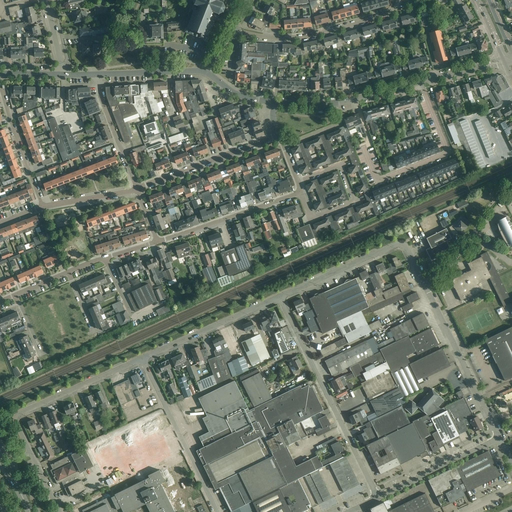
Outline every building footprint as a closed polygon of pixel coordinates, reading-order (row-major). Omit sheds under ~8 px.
[(184,31),(185,32),(185,33),(187,33),(203,39),(203,40),(204,42),(205,43),(206,43),(207,42),(208,42),(209,39),(208,39),(209,37),(209,36),(215,20),(216,20),(216,19),(218,19),(219,17),(219,14),(223,12),(227,13),(228,9),(225,8),(223,3),(224,0),(187,0),(188,1),(187,3),(190,5),(191,2),(193,2),(194,4),(192,6),(192,8),(193,11),(189,23),(187,28),(185,29),(184,29),(184,31)] [(380,0),(376,0),(374,1),(376,8),(382,7),(380,0)] [(460,17),(469,12),(466,5),(463,7),(459,0),(455,0),(452,2),(457,10),(458,9),(460,12),(458,13),(460,17)] [(511,0),(503,0),(504,0),(506,6),(505,6),(505,7),(506,8),(506,9),(507,9),(506,9),(507,8),(509,12),(511,11),(511,0)] [(369,10),(376,8),(374,1),(367,3),(369,10)] [(363,12),(369,10),(367,3),(361,4),(363,12)] [(272,8),(267,5),(263,11),(269,14),(267,19),(269,19),(269,22),(272,22),(275,17),(271,15),(274,9),(278,12),(280,8),(274,4),(272,8)] [(8,8),(10,16),(14,16),(15,14),(15,12),(20,10),(19,6),(8,8)] [(350,8),(352,15),(359,13),(357,6),(350,8)] [(27,16),(29,16),(35,15),(33,7),(21,10),(23,17),(27,16)] [(350,8),(344,9),(346,17),(352,15),(350,8)] [(346,17),(344,9),(338,11),(340,19),(346,17)] [(442,40),(434,9),(427,11),(433,32),(429,33),(432,42),(433,42),(436,51),(433,52),(436,62),(435,63),(448,60),(448,59),(447,59),(441,40),(442,40)] [(333,20),(340,19),(338,11),(331,13),(333,20)] [(78,13),(73,14),(75,22),(80,20),(83,20),(81,12),(78,13)] [(472,18),(469,12),(460,17),(462,20),(464,20),(465,22),(463,23),(465,25),(468,23),(467,21),(472,18)] [(327,14),(321,16),(323,23),(329,21),(327,14)] [(407,16),(409,23),(416,21),(419,20),(418,16),(417,16),(415,17),(414,14),(407,16)] [(35,15),(29,16),(27,16),(28,21),(24,21),(25,24),(37,22),(35,15)] [(316,25),(323,23),(321,16),(314,18),(316,25)] [(409,23),(407,16),(400,18),(401,21),(398,21),(399,25),(402,25),(409,23)] [(269,19),(267,19),(264,18),(264,23),(255,17),(251,24),(255,27),(254,29),(262,31),(264,28),(269,28),(269,22),(269,19)] [(397,26),(399,25),(398,21),(395,22),(395,19),(388,21),(390,29),(397,27),(397,26)] [(187,28),(184,27),(187,26),(188,24),(187,21),(180,21),(165,23),(166,28),(166,33),(171,32),(171,28),(175,28),(175,30),(179,30),(179,31),(184,31),(184,29),(185,29),(187,28)] [(390,29),(388,21),(381,23),(382,26),(379,27),(380,31),(383,30),(383,31),(385,30),(386,33),(391,31),(390,29)] [(0,34),(17,34),(20,34),(19,28),(18,24),(17,23),(11,24),(10,22),(0,24),(0,34)] [(116,31),(115,25),(80,30),(80,36),(116,31)] [(163,25),(145,25),(145,39),(150,38),(150,39),(159,39),(163,39),(163,25)] [(377,32),(380,31),(379,27),(376,28),(375,25),(369,27),(371,34),(377,32)] [(38,27),(38,26),(33,27),(28,29),(28,32),(32,31),(33,35),(34,35),(37,34),(37,35),(41,34),(39,26),(38,27)] [(371,34),(369,27),(362,28),(363,31),(360,32),(361,36),(364,36),(371,34)] [(361,36),(360,32),(357,33),(356,30),(349,32),(352,40),(358,38),(358,37),(361,36)] [(479,40),(476,40),(478,46),(480,51),(484,49),(487,48),(486,45),(487,45),(486,41),(485,42),(484,38),(482,35),(481,30),(478,31),(480,35),(479,36),(481,39),(479,40)] [(352,40),(349,32),(343,34),(343,37),(340,38),(341,42),(345,41),(345,42),(352,40)] [(341,42),(340,38),(337,39),(336,36),(330,37),(332,45),(336,44),(337,48),(343,46),(341,42)] [(332,45),(330,37),(323,39),(324,42),(321,43),(322,47),(325,46),(325,47),(332,45)] [(394,55),(398,54),(394,40),(388,42),(389,46),(391,45),(394,55)] [(322,47),(321,43),(317,44),(317,41),(310,43),(311,50),(318,49),(318,48),(322,47)] [(92,52),(94,52),(94,53),(99,53),(99,45),(94,45),(92,45),(91,42),(80,43),(80,52),(84,52),(84,53),(92,53),(92,52)] [(246,53),(252,54),(252,51),(261,52),(261,44),(249,43),(249,44),(247,44),(247,42),(239,42),(239,45),(238,45),(237,52),(246,54),(246,53)] [(304,52),(311,50),(310,43),(303,44),(304,47),(300,47),(301,55),(305,55),(304,52)] [(39,49),(38,44),(34,44),(35,57),(44,56),(43,49),(39,49)] [(252,54),(251,63),(252,63),(261,63),(265,63),(278,63),(278,55),(278,48),(278,45),(267,44),(261,44),(261,52),(252,51),(252,54)] [(462,47),(464,55),(471,53),(471,51),(476,50),(475,44),(469,45),(462,47)] [(289,53),(289,45),(282,45),(282,48),(279,48),(278,48),(278,55),(284,55),(284,53),(289,53)] [(294,53),(294,55),(295,57),(296,56),(301,55),(300,47),(296,48),(296,45),(289,45),(289,53),(294,53)] [(357,49),(358,53),(368,51),(368,58),(372,57),(371,51),(372,51),(372,46),(369,47),(357,49)] [(458,57),(464,55),(462,47),(456,49),(450,51),(451,57),(457,55),(458,57)] [(251,63),(252,54),(246,53),(246,54),(237,52),(236,62),(247,63),(251,63)] [(414,60),(416,68),(423,66),(422,64),(428,63),(426,57),(420,58),(420,57),(418,56),(416,55),(414,55),(413,56),(414,60)] [(416,68),(414,60),(407,62),(401,64),(403,70),(409,68),(409,70),(416,68)] [(390,62),(385,63),(389,76),(396,74),(395,72),(401,70),(400,66),(399,64),(394,66),(393,63),(390,62)] [(260,71),(261,63),(252,63),(251,71),(251,75),(251,84),(260,84),(260,79),(260,71)] [(385,63),(381,65),(379,67),(380,70),(374,71),(375,72),(376,77),(382,76),(382,78),(389,76),(385,63)] [(244,75),(251,75),(251,71),(248,71),(248,70),(247,70),(247,68),(244,68),(245,64),(236,64),(236,70),(238,70),(238,72),(244,72),(244,71),(245,71),(244,75)] [(319,76),(320,80),(320,83),(320,85),(320,83),(323,83),(324,89),(330,89),(330,79),(323,80),(322,68),(321,68),(319,69),(319,71),(319,76)] [(345,77),(346,71),(339,71),(340,78),(335,79),(336,88),(342,88),(342,81),(345,81),(345,77)] [(359,75),(361,83),(368,81),(368,79),(374,78),(372,72),(366,74),(366,73),(359,75)] [(270,73),(270,76),(269,79),(267,88),(273,89),(273,88),(275,80),(276,81),(277,77),(273,76),(274,74),(270,73)] [(244,75),(235,74),(235,81),(239,81),(243,81),(243,82),(250,83),(250,79),(244,78),(244,75)] [(267,77),(263,77),(262,86),(264,86),(263,88),(267,88),(269,79),(270,76),(267,75),(267,77)] [(348,82),(349,85),(354,83),(355,85),(361,83),(359,75),(353,77),(353,75),(348,77),(348,82)] [(488,95),(490,99),(495,108),(496,107),(503,103),(501,100),(502,100),(498,94),(506,89),(507,89),(509,88),(509,87),(509,86),(508,84),(507,83),(506,81),(505,80),(506,80),(504,78),(504,77),(503,75),(502,75),(501,75),(499,76),(497,75),(484,79),(485,82),(484,82),(486,86),(489,91),(488,95)] [(309,79),(306,78),(306,81),(299,81),(299,82),(298,90),(305,91),(306,85),(309,85),(309,79)] [(188,92),(190,100),(191,104),(194,114),(201,112),(201,110),(200,110),(199,106),(198,103),(199,103),(197,99),(195,95),(205,92),(202,81),(200,80),(187,81),(188,92)] [(320,83),(320,80),(315,80),(315,82),(311,82),(312,90),(319,90),(319,85),(320,85),(320,83)] [(486,86),(482,87),(480,80),(472,83),(474,89),(479,88),(482,97),(484,96),(488,95),(489,91),(486,86)] [(191,118),(191,116),(188,110),(187,110),(183,103),(183,97),(183,92),(182,81),(175,81),(175,87),(173,87),(173,91),(176,90),(177,103),(181,113),(184,112),(188,121),(192,119),(191,118)] [(135,85),(131,85),(131,93),(132,97),(134,96),(134,97),(137,96),(140,96),(140,90),(140,84),(135,85)] [(135,104),(133,104),(138,114),(141,118),(147,116),(141,97),(148,97),(151,108),(153,114),(159,112),(157,103),(155,99),(154,100),(153,96),(151,91),(148,91),(147,84),(140,84),(140,90),(140,96),(137,96),(134,97),(135,104)] [(470,91),(468,84),(462,86),(464,93),(467,92),(469,100),(473,99),(471,91),(470,91)] [(123,86),(113,87),(114,99),(116,98),(121,111),(124,119),(134,115),(138,114),(133,104),(132,104),(132,100),(132,97),(131,93),(131,85),(125,86),(123,86)] [(29,88),(27,88),(27,93),(27,94),(34,94),(34,99),(37,99),(37,91),(35,91),(35,88),(32,88),(31,87),(29,86),(29,88)] [(22,87),(10,87),(10,98),(14,98),(15,94),(18,94),(18,98),(21,98),(21,97),(24,97),(24,94),(22,94),(22,87)] [(106,96),(110,108),(117,107),(119,114),(114,116),(120,131),(125,129),(127,134),(121,136),(124,142),(126,143),(132,141),(124,119),(121,111),(116,98),(114,99),(113,87),(105,87),(106,96)] [(89,88),(78,89),(78,90),(78,98),(81,97),(90,97),(89,88)] [(453,88),(447,90),(451,101),(451,102),(454,101),(456,109),(459,108),(458,104),(458,103),(457,100),(453,88)] [(443,95),(442,91),(434,93),(437,103),(439,107),(442,106),(440,102),(445,101),(443,96),(444,96),(444,95),(443,95)] [(208,100),(205,92),(195,95),(197,99),(199,103),(200,103),(203,102),(203,101),(208,100)] [(98,103),(96,98),(85,102),(91,115),(96,113),(99,112),(101,111),(99,106),(98,103)] [(409,100),(412,114),(413,117),(415,116),(414,110),(413,110),(412,108),(417,107),(415,98),(414,99),(414,98),(412,99),(411,99),(409,100)] [(24,112),(37,107),(37,101),(34,100),(24,100),(24,107),(24,108),(24,112)] [(190,114),(191,118),(197,117),(195,114),(194,114),(191,104),(190,100),(186,101),(184,101),(187,106),(187,108),(188,110),(190,114)] [(405,110),(410,109),(410,111),(409,111),(411,117),(413,117),(412,114),(409,100),(406,101),(405,100),(404,101),(403,102),(405,110)] [(397,103),(401,117),(402,119),(404,119),(403,116),(405,115),(404,112),(402,112),(402,111),(405,110),(403,102),(402,102),(400,102),(399,103),(397,103)] [(228,104),(232,115),(237,113),(236,113),(240,111),(238,105),(234,107),(233,104),(230,105),(230,103),(228,104)] [(391,105),(394,116),(398,115),(398,118),(401,117),(397,103),(394,104),(393,104),(392,104),(391,105)] [(501,116),(511,109),(511,103),(507,106),(508,108),(502,112),(503,112),(501,113),(499,110),(494,113),(497,118),(501,116)] [(228,104),(223,106),(224,108),(227,117),(228,119),(230,118),(229,116),(232,115),(228,104)] [(238,105),(240,111),(242,110),(244,115),(255,111),(254,109),(253,109),(252,107),(244,110),(242,104),(238,105)] [(223,106),(218,108),(222,119),(225,118),(226,120),(228,119),(227,117),(224,108),(223,106)] [(381,107),(385,121),(386,124),(388,124),(386,117),(385,117),(385,115),(390,114),(387,106),(386,106),(385,106),(384,107),(381,107)] [(377,117),(382,116),(383,118),(382,119),(383,122),(385,121),(381,107),(378,108),(376,108),(376,109),(375,109),(377,117)] [(377,117),(375,109),(374,109),(372,109),(372,110),(369,111),(372,121),(373,124),(375,131),(378,130),(376,124),(377,123),(376,121),(374,120),(374,118),(377,117)] [(511,109),(501,116),(502,118),(505,116),(505,117),(511,114),(511,109)] [(240,123),(240,124),(247,121),(246,120),(255,117),(254,114),(256,113),(255,111),(244,115),(246,119),(240,121),(241,123),(240,123)] [(373,124),(372,121),(369,111),(366,111),(364,112),(363,112),(365,121),(366,120),(366,124),(369,123),(371,129),(373,135),(376,134),(375,131),(373,124)] [(26,115),(23,116),(18,118),(21,124),(28,121),(31,120),(29,114),(28,112),(25,113),(26,115)] [(92,118),(93,120),(97,119),(98,124),(105,121),(102,114),(100,114),(99,112),(96,113),(89,116),(90,119),(92,118)] [(358,115),(351,118),(355,128),(359,126),(362,134),(365,133),(358,114),(357,114),(358,115)] [(155,121),(143,126),(146,134),(151,132),(152,133),(154,133),(155,134),(164,131),(158,115),(154,117),(155,121)] [(186,131),(180,115),(173,118),(177,129),(181,127),(185,138),(188,136),(186,131)] [(197,117),(191,118),(192,119),(193,123),(192,123),(196,134),(202,132),(200,126),(197,117)] [(57,124),(55,118),(48,120),(50,126),(50,127),(57,124)] [(213,119),(216,129),(221,128),(217,118),(213,119)] [(351,136),(349,131),(355,128),(351,118),(345,120),(345,119),(344,120),(347,127),(345,127),(344,125),(344,126),(348,137),(351,136)] [(208,133),(213,148),(222,145),(216,129),(213,119),(206,122),(210,132),(208,133)] [(452,122),(457,136),(459,142),(460,142),(466,139),(466,138),(465,137),(465,136),(464,134),(464,133),(463,132),(462,130),(462,129),(461,127),(460,124),(459,122),(458,120),(458,119),(452,122)] [(21,124),(20,124),(21,126),(23,129),(30,126),(28,121),(21,124)] [(249,133),(254,131),(262,129),(259,121),(248,125),(247,121),(240,124),(242,128),(247,126),(247,128),(243,129),(245,135),(249,133)] [(508,128),(504,122),(500,124),(504,131),(505,130),(508,128)] [(60,131),(57,124),(50,127),(52,131),(52,133),(53,134),(60,131)] [(72,133),(69,125),(62,127),(66,136),(72,133)] [(102,134),(109,132),(106,125),(96,129),(97,132),(101,130),(102,134)] [(32,132),(30,126),(23,129),(24,133),(23,133),(24,135),(25,135),(32,132)] [(350,140),(348,137),(344,126),(338,129),(338,131),(334,132),(336,138),(343,135),(346,142),(350,140)] [(221,128),(216,129),(222,145),(226,144),(221,128)] [(246,139),(245,135),(243,129),(238,131),(242,142),(244,142),(244,140),(246,139)] [(264,135),(262,129),(254,131),(256,138),(264,135)] [(408,137),(406,132),(406,133),(405,129),(399,131),(401,139),(408,137)] [(63,138),(60,131),(53,134),(54,137),(55,141),(63,138)] [(242,142),(238,131),(233,133),(236,142),(239,141),(239,143),(242,142)] [(25,135),(27,140),(34,138),(32,132),(25,135)] [(109,132),(102,134),(99,136),(100,139),(95,142),(96,144),(93,145),(94,148),(101,146),(100,143),(111,139),(109,132)] [(323,135),(328,149),(332,148),(329,140),(336,138),(334,132),(330,134),(329,132),(323,135)] [(74,138),(72,133),(66,136),(68,143),(75,141),(74,138)] [(236,142),(233,133),(228,135),(232,146),(235,145),(234,143),(236,142)] [(0,137),(0,140),(1,144),(8,141),(7,137),(8,137),(7,135),(6,135),(0,137)] [(325,150),(328,149),(323,135),(316,137),(317,139),(313,141),(315,146),(322,143),(325,150)] [(27,140),(29,146),(37,144),(35,141),(38,140),(37,137),(34,138),(27,140)] [(65,145),(63,138),(55,141),(58,148),(65,145)] [(467,141),(466,139),(460,142),(462,145),(464,145),(468,156),(472,154),(470,150),(469,147),(468,144),(467,141)] [(349,149),(342,152),(344,157),(349,155),(351,161),(357,159),(353,147),(350,140),(346,142),(349,149)] [(435,140),(431,142),(435,154),(440,152),(435,140)] [(8,141),(1,144),(4,149),(11,146),(10,144),(8,141)] [(75,142),(75,141),(68,143),(71,151),(77,148),(76,145),(75,142)] [(200,141),(197,142),(198,145),(202,154),(208,152),(205,145),(202,146),(200,141)] [(301,143),(307,158),(311,156),(308,149),(315,146),(313,141),(309,143),(308,141),(301,143)] [(431,142),(426,144),(431,155),(435,154),(431,142)] [(30,149),(31,152),(39,149),(41,149),(39,143),(37,144),(29,146),(28,147),(29,149),(30,149)] [(146,149),(148,153),(157,149),(162,147),(164,147),(162,143),(152,146),(146,149)] [(303,159),(307,158),(301,143),(295,146),(296,148),(291,150),(293,155),(301,152),(303,159)] [(426,144),(422,146),(427,157),(429,156),(431,155),(426,144)] [(68,152),(65,145),(58,148),(61,155),(68,152)] [(195,157),(202,154),(198,145),(195,146),(196,149),(193,150),(195,157)] [(4,149),(6,155),(13,152),(11,147),(11,146),(4,149)] [(69,154),(68,152),(61,155),(63,161),(80,155),(79,153),(78,149),(77,148),(71,151),(72,153),(69,154)] [(271,151),(273,158),(280,155),(281,159),(284,158),(281,150),(278,151),(277,148),(271,151)] [(332,148),(328,149),(334,163),(341,161),(340,159),(344,157),(342,152),(335,155),(332,148)] [(33,158),(43,154),(43,152),(40,153),(39,149),(31,152),(33,156),(32,156),(33,158)] [(334,163),(328,149),(325,150),(328,158),(321,160),(323,166),(327,164),(328,166),(334,163)] [(414,149),(410,151),(414,162),(418,160),(414,149)] [(414,149),(418,160),(423,159),(419,150),(415,151),(414,149)] [(268,163),(271,162),(272,163),(275,161),(273,158),(271,151),(264,153),(266,158),(267,160),(267,161),(268,163)] [(406,152),(405,152),(410,164),(414,162),(410,151),(409,151),(410,153),(407,154),(406,152)] [(6,155),(8,161),(16,158),(15,158),(13,152),(6,155)] [(137,152),(133,153),(129,155),(133,165),(140,162),(139,160),(141,159),(139,155),(138,156),(137,152)] [(180,155),(183,162),(189,159),(187,152),(180,155)] [(405,152),(401,154),(406,165),(408,165),(410,164),(405,152)] [(43,154),(33,158),(36,164),(43,161),(41,155),(43,154)] [(401,154),(397,156),(402,167),(406,165),(401,154)] [(176,164),(183,162),(180,155),(174,157),(176,164)] [(251,158),(256,169),(259,168),(257,164),(261,162),(258,156),(251,158)] [(311,156),(307,158),(313,172),(319,169),(318,167),(323,166),(321,160),(314,163),(311,156)] [(397,156),(393,157),(394,160),(396,165),(397,169),(402,167),(397,156)] [(111,157),(108,158),(111,165),(117,163),(115,157),(111,158),(111,157)] [(16,158),(8,161),(10,167),(17,164),(16,160),(16,158)] [(105,167),(111,165),(108,158),(106,159),(107,160),(103,161),(105,167)] [(251,168),(252,171),(256,169),(251,158),(245,160),(247,165),(244,167),(245,169),(250,182),(254,180),(251,173),(250,173),(249,170),(251,169),(251,168)] [(313,172),(307,158),(303,159),(306,166),(299,169),(301,174),(306,172),(306,174),(313,172)] [(168,159),(161,162),(164,169),(170,166),(168,159)] [(361,178),(364,177),(357,159),(351,161),(353,167),(348,169),(351,174),(358,171),(361,178)] [(100,170),(105,167),(103,161),(100,162),(99,161),(97,162),(100,170)] [(91,166),(94,172),(100,170),(97,162),(94,163),(95,164),(91,166)] [(164,169),(161,162),(155,164),(157,171),(164,169)] [(238,171),(241,170),(239,163),(232,165),(234,170),(235,172),(237,178),(238,177),(237,175),(239,174),(238,171)] [(10,167),(12,172),(20,169),(19,167),(18,167),(17,164),(10,167)] [(228,175),(235,172),(234,170),(232,165),(226,168),(228,175)] [(88,174),(94,172),(91,166),(88,167),(87,166),(85,167),(88,174)] [(79,170),(82,176),(88,174),(85,167),(83,167),(83,169),(79,170)] [(20,169),(12,172),(14,178),(21,176),(19,170),(20,169)] [(76,179),(82,176),(79,170),(76,171),(75,170),(73,171),(76,179)] [(220,170),(213,173),(215,179),(222,177),(220,170)] [(70,181),(76,179),(73,171),(71,172),(71,174),(68,175),(70,181)] [(327,177),(329,182),(336,180),(339,187),(343,185),(337,171),(331,174),(332,176),(327,177)] [(61,176),(64,183),(70,181),(68,175),(67,173),(64,175),(61,176)] [(209,182),(215,179),(213,173),(207,175),(209,182)] [(416,175),(412,177),(416,186),(420,184),(416,175)] [(5,182),(2,176),(0,176),(0,177),(3,186),(14,182),(13,179),(5,182)] [(55,177),(56,179),(58,186),(64,183),(61,176),(59,177),(58,176),(55,177)] [(282,182),(286,192),(291,190),(290,187),(295,186),(292,177),(291,176),(287,178),(288,180),(282,182)] [(200,177),(194,180),(198,190),(198,191),(203,189),(202,185),(203,184),(200,177)] [(316,180),(322,194),(325,192),(322,185),(329,182),(327,177),(323,179),(322,177),(316,180)] [(364,177),(361,178),(363,185),(356,188),(358,193),(363,191),(365,197),(372,195),(367,182),(364,177)] [(52,188),(58,186),(56,179),(52,181),(52,179),(49,180),(52,188)] [(52,188),(49,180),(47,181),(47,183),(44,184),(46,190),(52,188)] [(198,190),(194,180),(187,182),(190,189),(194,188),(195,191),(198,190)] [(318,195),(322,194),(316,180),(309,182),(310,184),(306,186),(308,191),(315,188),(318,195)] [(286,192),(282,182),(282,183),(278,184),(277,186),(280,194),(286,192)] [(399,182),(395,184),(399,193),(403,191),(399,182)] [(30,184),(21,187),(21,189),(25,198),(30,197),(29,194),(33,193),(30,184)] [(393,184),(389,185),(392,195),(397,193),(393,184)] [(181,185),(174,187),(177,194),(184,192),(181,185)] [(343,185),(339,187),(342,194),(335,197),(337,202),(341,200),(342,202),(349,199),(343,185)] [(179,198),(177,194),(174,187),(168,190),(171,196),(174,195),(176,199),(179,198)] [(269,187),(263,189),(266,198),(272,196),(271,194),(271,193),(269,187)] [(25,198),(21,189),(16,191),(20,200),(25,198)] [(260,200),(266,198),(263,189),(257,191),(259,197),(259,198),(260,200)] [(376,190),(372,192),(376,201),(380,200),(376,190)] [(15,202),(20,200),(16,191),(11,193),(15,202)] [(189,197),(191,201),(192,201),(196,200),(198,199),(196,196),(193,197),(190,191),(187,192),(189,197)] [(256,199),(253,191),(249,192),(250,194),(244,196),(247,205),(253,203),(252,200),(256,199)] [(162,192),(155,194),(159,205),(162,203),(161,200),(164,199),(162,192)] [(325,192),(322,194),(327,208),(334,205),(333,203),(337,202),(335,197),(328,199),(325,192)] [(10,204),(15,202),(11,193),(6,195),(7,197),(10,204)] [(159,205),(155,194),(149,197),(149,198),(151,204),(155,202),(157,209),(155,210),(156,212),(161,210),(159,205)] [(202,198),(204,203),(213,200),(211,194),(210,195),(207,196),(206,196),(203,197),(202,198)] [(327,208),(322,194),(318,195),(321,202),(314,205),(316,210),(320,209),(321,211),(327,208)] [(372,195),(365,197),(368,203),(363,205),(364,208),(365,210),(372,207),(375,215),(379,214),(376,206),(372,195)] [(241,207),(247,205),(244,196),(238,198),(240,204),(240,205),(240,204),(241,207)] [(10,204),(7,197),(1,199),(4,207),(4,206),(10,204)] [(231,201),(225,203),(228,212),(234,210),(233,207),(233,206),(231,201)] [(465,203),(464,201),(457,205),(459,210),(469,206),(467,202),(465,203)] [(128,205),(131,212),(134,212),(133,210),(137,209),(134,203),(128,205)] [(228,212),(225,203),(219,205),(221,210),(221,211),(222,214),(228,212)] [(128,212),(129,213),(131,212),(128,205),(127,205),(122,207),(125,213),(128,212)] [(289,208),(292,218),(293,219),(302,216),(298,205),(295,206),(291,207),(291,206),(290,206),(289,206),(289,207),(289,208)] [(352,207),(357,222),(361,220),(358,213),(365,210),(364,208),(363,205),(359,207),(358,205),(352,207)] [(122,207),(120,208),(116,210),(119,217),(122,216),(121,215),(125,213),(122,207)] [(346,212),(342,213),(344,219),(351,216),(354,223),(357,222),(352,207),(345,210),(346,212)] [(209,208),(206,209),(209,218),(215,216),(214,215),(218,214),(216,209),(210,211),(209,208)] [(283,233),(288,231),(283,218),(285,218),(288,217),(288,219),(290,219),(292,218),(289,208),(288,208),(286,209),(282,210),(283,213),(280,214),(281,216),(277,217),(277,218),(283,233)] [(188,210),(194,226),(199,224),(196,216),(193,217),(191,209),(188,210)] [(199,211),(200,215),(201,215),(202,217),(201,217),(202,218),(203,220),(209,218),(206,209),(205,209),(199,211)] [(119,217),(116,210),(111,212),(113,218),(114,221),(120,218),(119,217)] [(185,220),(188,228),(194,226),(188,210),(185,211),(188,219),(185,220)] [(277,231),(280,229),(273,211),(267,214),(270,222),(273,221),(277,231)] [(113,218),(111,212),(105,214),(107,221),(110,221),(109,219),(113,218)] [(139,222),(144,221),(141,212),(138,213),(140,219),(139,218),(138,218),(137,217),(133,219),(135,223),(139,222)] [(170,216),(171,218),(173,224),(174,224),(177,232),(182,230),(176,214),(176,213),(170,216)] [(333,222),(336,230),(340,229),(337,222),(344,219),(342,213),(338,215),(337,213),(330,216),(333,222)] [(105,222),(107,221),(105,214),(99,216),(101,222),(105,221),(105,222)] [(156,224),(163,221),(162,218),(160,214),(153,216),(156,224)] [(188,228),(185,220),(182,221),(179,214),(176,214),(182,230),(188,228)] [(39,222),(36,216),(31,218),(35,229),(41,226),(42,225),(42,224),(41,224),(41,223),(40,223),(39,223),(39,222)] [(101,222),(99,216),(93,219),(96,226),(98,225),(97,224),(101,222)] [(254,226),(250,216),(242,219),(246,229),(254,226)] [(333,222),(330,216),(324,218),(325,220),(320,222),(322,227),(329,224),(332,232),(336,230),(333,222)] [(511,227),(506,216),(499,220),(500,223),(497,224),(498,227),(499,230),(500,233),(501,236),(503,239),(505,242),(507,245),(509,247),(511,246),(511,247),(511,227)] [(30,231),(35,229),(31,218),(26,220),(30,231)] [(171,218),(167,220),(163,221),(156,224),(158,231),(166,229),(165,225),(169,224),(171,229),(174,228),(173,224),(171,218)] [(454,225),(449,227),(451,232),(453,236),(458,234),(458,233),(459,232),(461,233),(467,227),(465,225),(468,221),(464,218),(461,222),(460,221),(457,225),(457,224),(456,224),(454,225)] [(93,219),(88,220),(87,221),(89,227),(93,226),(93,227),(96,226),(93,219)] [(445,219),(440,222),(443,228),(448,225),(445,219)] [(30,231),(26,220),(21,222),(25,232),(25,233),(30,231)] [(20,234),(25,232),(21,222),(16,224),(20,235),(20,234)] [(315,230),(322,227),(320,222),(316,224),(315,222),(309,224),(311,229),(314,238),(315,239),(318,237),(315,230)] [(245,238),(240,223),(232,226),(236,237),(240,236),(242,240),(245,238)] [(15,237),(20,235),(16,224),(11,226),(15,237)] [(314,238),(311,229),(309,224),(300,228),(299,225),(296,226),(297,229),(302,243),(314,238)] [(15,237),(11,226),(5,228),(10,238),(15,236),(15,237)] [(139,229),(140,232),(142,239),(148,238),(146,230),(145,227),(139,229)] [(5,228),(0,230),(3,237),(4,240),(10,238),(5,228)] [(451,239),(446,229),(426,238),(431,248),(426,250),(431,261),(441,256),(449,247),(446,241),(451,239)] [(136,241),(134,234),(133,231),(127,233),(130,243),(130,244),(133,243),(133,242),(136,241)] [(112,238),(111,235),(110,232),(104,234),(105,237),(107,236),(109,242),(107,242),(109,250),(113,249),(115,249),(115,248),(112,238)] [(140,232),(134,234),(136,241),(140,240),(140,241),(142,240),(142,239),(140,232)] [(130,243),(127,233),(122,235),(122,237),(124,245),(130,243)] [(220,233),(214,235),(217,243),(218,246),(223,245),(220,233)] [(217,243),(214,235),(208,237),(212,248),(218,246),(217,243)] [(117,236),(112,238),(115,248),(121,246),(119,239),(118,239),(117,236)] [(302,243),(301,244),(304,250),(317,244),(315,239),(314,238),(302,243)] [(109,250),(107,242),(101,244),(103,252),(106,252),(105,251),(109,250)] [(189,247),(188,243),(185,244),(185,243),(182,244),(182,245),(185,257),(192,255),(191,251),(192,250),(192,249),(192,248),(191,247),(190,247),(189,247)] [(103,252),(101,244),(95,246),(96,251),(94,251),(95,254),(103,252)] [(251,266),(243,244),(220,253),(224,265),(228,274),(228,275),(251,266)] [(185,257),(182,245),(175,247),(179,259),(185,257)] [(164,260),(165,264),(168,263),(166,257),(163,249),(157,251),(161,262),(164,260)] [(9,251),(1,254),(3,259),(11,256),(10,254),(9,251)] [(487,252),(480,255),(481,257),(484,262),(485,262),(486,262),(487,262),(488,262),(489,262),(489,263),(490,264),(491,265),(491,266),(491,267),(491,268),(490,269),(490,270),(489,270),(489,271),(488,271),(491,278),(489,279),(495,290),(503,307),(511,303),(499,277),(498,274),(497,273),(487,252)] [(49,256),(53,265),(59,262),(56,255),(55,256),(54,253),(49,256)] [(211,260),(208,254),(202,256),(206,266),(212,264),(210,261),(211,260)] [(42,258),(46,268),(53,265),(49,256),(48,255),(42,258)] [(398,260),(396,257),(392,259),(393,262),(389,264),(390,267),(391,270),(402,265),(400,260),(398,260)] [(452,279),(450,280),(461,301),(465,299),(481,291),(478,284),(489,279),(491,278),(488,271),(484,262),(481,257),(479,258),(474,260),(467,264),(469,267),(471,270),(463,274),(461,271),(451,276),(452,279)] [(164,277),(162,271),(162,270),(159,271),(157,266),(159,266),(155,258),(151,260),(155,271),(157,276),(158,280),(164,277)] [(134,261),(138,270),(139,273),(146,270),(142,261),(141,262),(139,259),(134,261)] [(157,276),(151,260),(146,262),(149,270),(151,269),(153,272),(152,272),(154,276),(153,277),(155,283),(156,283),(157,285),(158,285),(160,285),(158,280),(157,276)] [(138,270),(134,261),(130,263),(131,266),(129,267),(132,273),(138,270)] [(386,269),(383,263),(375,266),(379,274),(386,270),(386,269)] [(126,276),(132,273),(129,267),(128,267),(127,264),(122,267),(126,276)] [(228,274),(224,265),(217,268),(221,277),(228,274)] [(40,266),(34,268),(37,275),(43,273),(40,266)] [(211,266),(201,270),(207,284),(217,280),(211,266)] [(126,276),(122,267),(117,269),(118,271),(117,272),(121,281),(123,279),(122,277),(126,276)] [(29,271),(32,278),(35,276),(35,278),(38,277),(37,275),(34,268),(29,271)] [(167,270),(165,271),(170,281),(176,279),(171,268),(167,270)] [(369,278),(370,280),(371,280),(369,278),(370,277),(369,275),(366,270),(359,273),(362,281),(369,278)] [(26,280),(27,282),(29,280),(29,279),(32,278),(29,271),(23,273),(26,280)] [(394,276),(398,286),(402,293),(406,291),(414,287),(413,284),(409,285),(403,272),(398,274),(394,276)] [(26,280),(23,273),(17,276),(20,283),(26,280)] [(402,293),(398,286),(392,288),(382,293),(378,282),(375,276),(374,273),(369,275),(370,277),(369,278),(371,280),(370,280),(375,291),(373,291),(376,297),(366,302),(369,308),(387,299),(402,293)] [(99,277),(102,284),(104,283),(105,286),(111,283),(108,276),(105,277),(104,274),(99,277)] [(382,293),(392,288),(390,284),(384,286),(382,281),(379,275),(375,276),(378,282),(382,293)] [(99,277),(94,279),(97,287),(98,289),(100,288),(99,286),(102,284),(99,277)] [(16,284),(13,278),(7,280),(10,287),(16,284)] [(361,311),(369,308),(366,302),(356,278),(324,292),(337,322),(346,318),(361,311)] [(97,287),(94,279),(89,281),(92,289),(97,287)] [(11,288),(7,280),(1,283),(4,290),(7,288),(8,290),(11,288)] [(87,291),(92,289),(89,281),(84,283),(87,291)] [(82,293),(87,291),(84,283),(79,285),(82,293)] [(131,292),(132,292),(133,295),(135,298),(136,301),(137,304),(139,307),(140,310),(158,301),(150,283),(146,285),(131,292)] [(158,301),(166,298),(160,285),(153,288),(158,301)] [(106,294),(101,296),(103,299),(117,293),(115,291),(111,292),(107,294),(106,294)] [(406,291),(402,293),(387,299),(369,308),(371,313),(390,304),(390,305),(398,301),(402,299),(406,297),(408,296),(406,291)] [(309,299),(314,309),(317,317),(316,318),(320,329),(337,322),(324,292),(309,299)] [(402,299),(398,301),(399,303),(403,302),(407,300),(409,304),(401,307),(400,308),(401,311),(403,310),(404,312),(409,309),(413,307),(411,303),(419,299),(416,292),(408,296),(406,297),(402,299)] [(305,307),(302,299),(293,303),(298,314),(306,310),(305,307)] [(91,314),(97,311),(99,310),(97,305),(98,305),(97,302),(91,304),(92,307),(89,309),(91,314)] [(156,310),(159,316),(170,311),(168,305),(156,310)] [(102,309),(99,310),(97,311),(91,314),(93,319),(101,315),(104,314),(102,309)] [(317,317),(314,309),(304,314),(307,322),(311,333),(320,329),(316,318),(317,317)] [(130,320),(126,311),(120,313),(123,322),(130,320)] [(346,318),(337,322),(320,329),(322,334),(338,327),(343,337),(345,336),(346,338),(320,350),(322,356),(363,336),(371,332),(369,329),(368,325),(363,315),(361,311),(346,318)] [(17,312),(12,314),(16,322),(22,319),(20,314),(18,315),(17,312)] [(265,317),(269,326),(278,322),(274,312),(268,315),(268,316),(265,317)] [(408,336),(425,328),(429,326),(423,313),(418,315),(390,329),(396,342),(408,336)] [(11,324),(16,322),(12,314),(7,316),(11,324)] [(103,320),(101,315),(93,319),(95,324),(103,320)] [(2,318),(6,326),(7,329),(12,327),(11,324),(7,316),(2,318)] [(269,326),(265,317),(260,319),(263,326),(265,325),(269,333),(272,332),(269,326)] [(385,317),(368,325),(369,329),(371,332),(382,327),(382,326),(387,323),(386,320),(385,317)] [(110,327),(106,319),(103,320),(95,324),(98,329),(101,327),(102,330),(110,327)] [(256,332),(252,321),(243,325),(245,332),(252,329),(254,333),(256,332)] [(511,327),(485,340),(505,381),(511,377),(511,327)] [(382,354),(386,362),(389,369),(391,373),(409,364),(405,357),(416,352),(417,355),(439,345),(430,328),(409,339),(408,336),(396,342),(388,346),(380,350),(381,352),(382,354)] [(277,348),(280,356),(291,351),(285,338),(283,334),(281,330),(274,333),(272,333),(274,340),(277,348)] [(381,352),(380,350),(377,345),(371,332),(363,336),(365,341),(325,361),(332,375),(349,367),(358,363),(381,352)] [(30,340),(27,335),(24,337),(22,334),(15,338),(18,345),(22,344),(30,340)] [(270,357),(260,334),(242,342),(252,365),(270,357)] [(222,336),(217,338),(224,352),(228,363),(232,377),(249,369),(248,366),(244,356),(233,361),(227,348),(228,347),(228,346),(227,344),(225,343),(222,336)] [(213,375),(217,384),(232,377),(228,363),(224,352),(217,338),(212,340),(214,345),(213,346),(215,350),(214,352),(216,357),(208,360),(213,375)] [(32,345),(30,340),(22,344),(24,349),(29,347),(32,345)] [(385,341),(377,345),(380,350),(388,346),(385,341)] [(26,354),(34,350),(32,345),(29,347),(24,349),(26,354)] [(208,361),(203,349),(200,351),(199,347),(191,350),(193,354),(196,363),(203,360),(204,361),(206,362),(208,361)] [(271,351),(274,358),(280,356),(277,348),(271,351)] [(391,373),(396,383),(398,388),(404,398),(421,389),(417,381),(448,365),(440,349),(409,364),(391,373)] [(23,355),(25,360),(27,359),(28,362),(34,360),(32,357),(36,355),(34,350),(26,354),(23,355)] [(364,382),(387,370),(389,369),(386,362),(382,354),(381,352),(358,363),(349,367),(352,374),(354,377),(354,378),(362,374),(363,375),(359,377),(361,382),(364,381),(364,382)] [(180,364),(182,367),(186,366),(190,376),(194,375),(191,366),(190,365),(189,361),(188,360),(186,361),(183,354),(177,356),(181,364),(180,364)] [(181,364),(177,356),(171,359),(176,370),(182,367),(182,368),(182,367),(180,364),(181,364)] [(298,359),(296,356),(287,361),(290,368),(294,366),(296,370),(293,372),(294,375),(300,372),(299,369),(302,367),(298,359)] [(164,362),(171,378),(173,377),(170,369),(172,368),(168,360),(164,362)] [(42,368),(39,362),(32,365),(35,371),(42,368)] [(171,378),(164,362),(159,364),(159,365),(155,367),(159,374),(162,372),(164,376),(166,375),(168,379),(171,378)] [(217,384),(213,375),(201,381),(194,365),(191,366),(194,375),(201,391),(217,384)] [(251,410),(273,399),(258,369),(240,378),(251,402),(250,403),(249,403),(252,409),(254,408),(251,410)] [(364,382),(347,390),(356,408),(370,401),(396,389),(394,384),(387,370),(364,382)] [(130,382),(136,398),(141,396),(136,384),(141,382),(137,374),(131,377),(133,381),(130,382)] [(185,399),(192,395),(186,376),(178,379),(184,398),(184,397),(185,399)] [(332,382),(331,382),(331,383),(332,386),(333,386),(334,386),(336,390),(338,394),(342,392),(340,388),(346,385),(348,389),(353,387),(351,383),(350,384),(350,383),(349,383),(348,382),(347,382),(346,382),(346,383),(343,376),(331,381),(332,382)] [(204,418),(244,399),(234,378),(199,395),(207,412),(203,415),(204,418)] [(121,405),(136,398),(130,382),(128,380),(113,387),(114,388),(115,391),(121,405)] [(251,410),(250,410),(244,399),(204,418),(209,428),(200,433),(205,443),(196,447),(198,450),(196,451),(215,490),(228,483),(233,493),(238,490),(245,505),(251,502),(280,488),(287,484),(298,479),(309,473),(312,472),(318,469),(323,467),(321,462),(317,455),(296,466),(286,446),(307,435),(301,422),(309,418),(320,412),(324,411),(317,398),(308,403),(301,389),(309,385),(307,382),(273,399),(251,410)] [(175,394),(173,389),(175,388),(173,383),(167,386),(171,396),(175,394)] [(401,406),(399,400),(403,399),(403,398),(404,398),(398,388),(396,389),(370,401),(378,417),(401,406)] [(432,418),(446,411),(445,407),(440,409),(438,407),(440,404),(444,400),(431,389),(417,405),(418,407),(427,415),(429,417),(430,416),(432,418)] [(105,399),(101,391),(95,394),(98,401),(99,401),(104,411),(108,409),(107,407),(103,399),(105,399)] [(98,411),(91,395),(85,398),(90,410),(91,414),(95,412),(98,411)] [(464,424),(462,421),(469,417),(473,415),(464,397),(460,399),(459,400),(458,400),(445,407),(446,411),(432,418),(431,418),(438,432),(443,443),(459,436),(457,433),(466,428),(464,424)] [(412,401),(405,409),(412,415),(418,407),(417,405),(412,401)] [(68,405),(74,420),(77,419),(74,412),(76,411),(75,408),(73,403),(68,405)] [(74,420),(68,405),(63,407),(65,412),(67,415),(69,414),(72,421),(74,420)] [(372,425),(379,439),(386,436),(410,424),(401,406),(378,417),(370,421),(371,424),(372,425)] [(61,424),(62,424),(64,423),(61,416),(59,418),(56,410),(50,413),(53,420),(53,422),(54,424),(60,422),(61,424)] [(160,442),(132,455),(137,465),(162,453),(163,456),(173,451),(172,450),(175,448),(170,437),(164,425),(158,412),(148,417),(154,430),(158,437),(160,442)] [(322,417),(320,412),(309,418),(311,423),(318,419),(322,428),(316,432),(318,436),(325,433),(331,430),(329,426),(331,425),(326,415),(322,417)] [(363,419),(360,412),(349,417),(352,424),(359,421),(362,425),(369,422),(366,417),(363,419)] [(50,422),(47,414),(41,417),(44,424),(45,424),(47,430),(52,428),(49,422),(50,422)] [(464,424),(466,423),(470,421),(473,428),(473,429),(474,428),(475,431),(482,427),(477,417),(476,414),(473,415),(469,417),(462,421),(464,424)] [(425,437),(432,434),(434,439),(438,446),(443,443),(431,418),(432,418),(430,416),(429,417),(427,415),(415,420),(416,421),(413,422),(421,439),(425,437)] [(108,432),(102,418),(93,422),(97,431),(102,429),(104,434),(108,432)] [(37,426),(34,420),(28,422),(31,430),(35,429),(36,432),(39,431),(39,433),(43,431),(40,425),(37,426)] [(413,422),(410,424),(386,436),(400,464),(414,458),(413,457),(419,454),(421,456),(423,457),(429,455),(425,448),(425,447),(422,440),(421,439),(413,422)] [(370,444),(379,439),(372,425),(363,430),(364,432),(358,436),(361,442),(368,439),(370,444)] [(68,448),(61,431),(57,433),(65,452),(70,450),(72,449),(71,447),(68,448)] [(46,455),(48,459),(54,456),(43,433),(37,436),(42,446),(36,449),(38,453),(39,452),(42,457),(46,455)] [(368,453),(370,453),(380,474),(400,464),(386,436),(379,439),(370,444),(366,445),(366,446),(363,447),(368,453)] [(429,446),(429,445),(428,443),(427,443),(426,441),(425,437),(421,439),(422,440),(425,447),(425,448),(427,451),(428,450),(429,446)] [(331,445),(335,443),(333,438),(321,444),(324,449),(331,445)] [(426,441),(427,443),(428,443),(429,445),(432,450),(431,450),(432,453),(436,451),(435,450),(439,449),(438,446),(434,439),(432,441),(431,439),(427,441),(426,441)] [(339,441),(335,443),(331,445),(335,455),(340,452),(343,451),(339,441)] [(83,471),(93,466),(85,448),(50,465),(53,469),(50,470),(57,484),(63,481),(66,488),(65,488),(69,497),(72,495),(72,496),(77,493),(86,489),(81,480),(86,478),(83,471)] [(488,451),(455,467),(463,483),(467,492),(468,492),(500,476),(488,451)] [(323,467),(328,464),(343,457),(340,452),(335,455),(321,462),(323,467)] [(129,457),(103,469),(108,479),(133,467),(129,457)] [(463,483),(455,467),(448,471),(460,496),(464,495),(459,485),(463,483)] [(124,492),(131,508),(132,508),(139,504),(140,504),(139,504),(136,497),(159,486),(166,500),(164,500),(164,501),(166,506),(167,506),(182,499),(182,498),(171,477),(171,476),(171,475),(168,471),(168,470),(124,492)] [(460,496),(448,471),(428,480),(439,503),(441,507),(450,503),(449,502),(461,497),(460,496)] [(287,484),(280,488),(291,511),(303,511),(308,509),(306,506),(310,504),(298,479),(287,484)] [(291,511),(280,488),(251,502),(256,511),(291,511)] [(434,511),(425,493),(388,511),(387,511),(434,511)] [(116,511),(113,505),(113,504),(112,504),(110,499),(82,511),(116,511)] [(197,511),(197,510),(196,509),(193,502),(192,501),(192,502),(178,509),(177,509),(178,511),(177,511),(197,511)] [(387,511),(388,511),(383,502),(370,509),(371,511),(387,511)]
